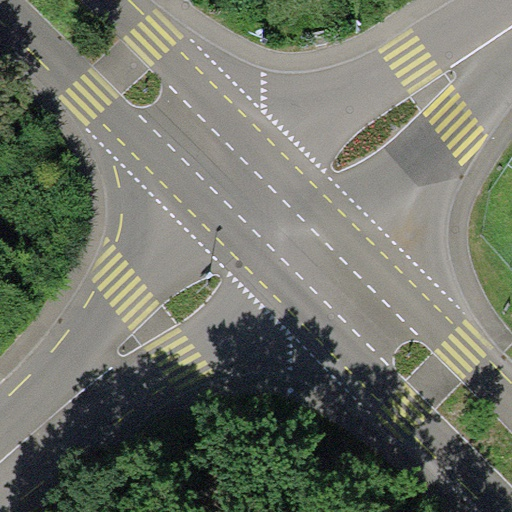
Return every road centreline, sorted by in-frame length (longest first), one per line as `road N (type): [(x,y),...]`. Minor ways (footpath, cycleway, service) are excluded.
road 1 (residential): [(0,462),(271,214)]
road 2 (tertiary): [(271,214),(511,462)]
road 3 (tertiary): [(0,6),(93,97),(271,214)]
road 4 (unclassified): [(511,31),(271,214)]
road 5 (tertiary): [(271,214),(148,42),(108,0)]
